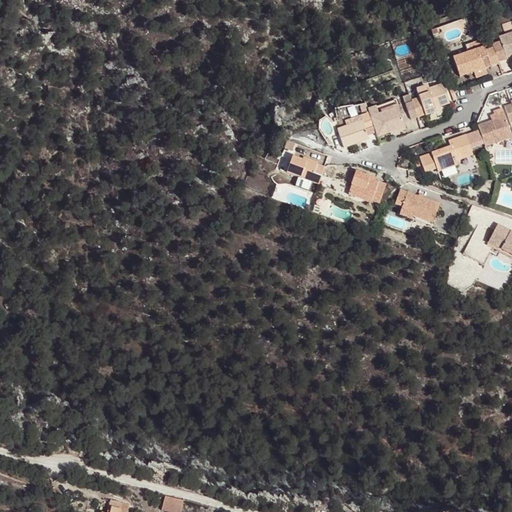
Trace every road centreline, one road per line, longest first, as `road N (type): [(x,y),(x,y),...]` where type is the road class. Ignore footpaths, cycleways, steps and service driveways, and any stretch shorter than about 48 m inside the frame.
road 1 (residential): [(0,447),(244,511)]
road 2 (residential): [(373,158),(461,120),(476,92),(511,79)]
